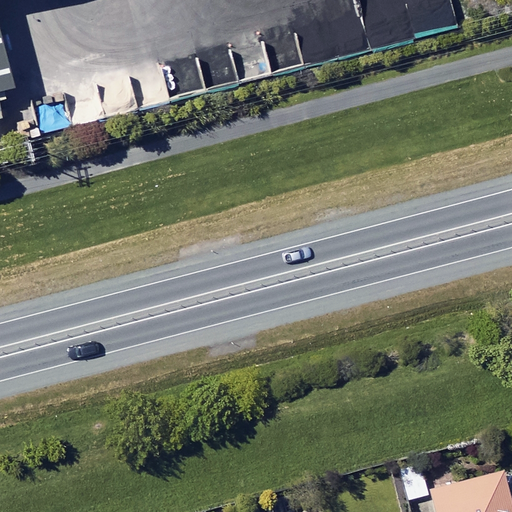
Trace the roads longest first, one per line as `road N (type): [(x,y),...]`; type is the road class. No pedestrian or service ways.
road 1 (trunk): [(0,341),(511,208)]
road 2 (trunk): [(511,229),(0,362)]
